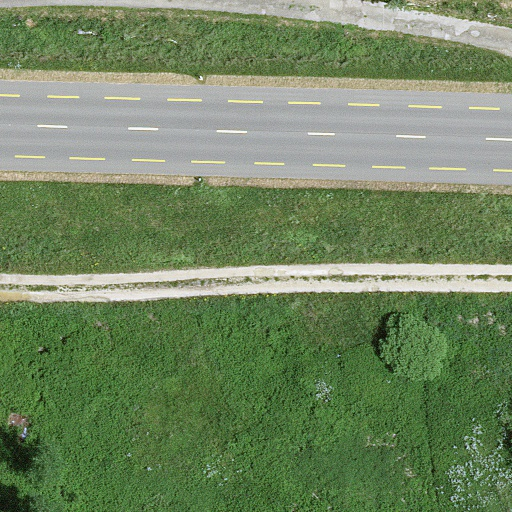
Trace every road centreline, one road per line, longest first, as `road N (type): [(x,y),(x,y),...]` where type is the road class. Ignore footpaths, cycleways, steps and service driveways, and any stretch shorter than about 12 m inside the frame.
road 1 (primary): [(511,145),(0,130)]
road 2 (track): [(0,281),(511,279)]
